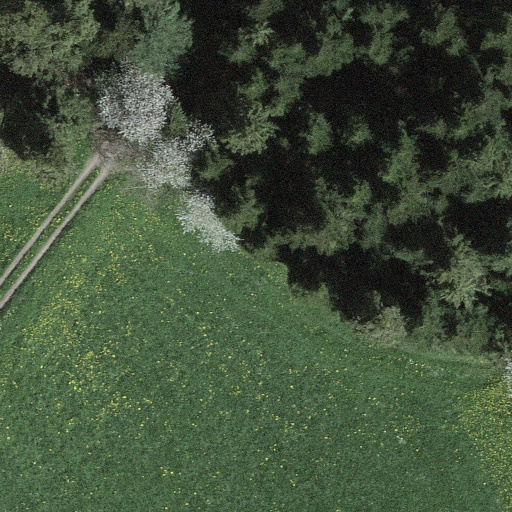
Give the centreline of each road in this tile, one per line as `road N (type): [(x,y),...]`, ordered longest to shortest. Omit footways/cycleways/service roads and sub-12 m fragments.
road 1 (track): [(117,159),(356,337),(434,363),(511,364)]
road 2 (track): [(0,295),(94,174),(117,159)]
